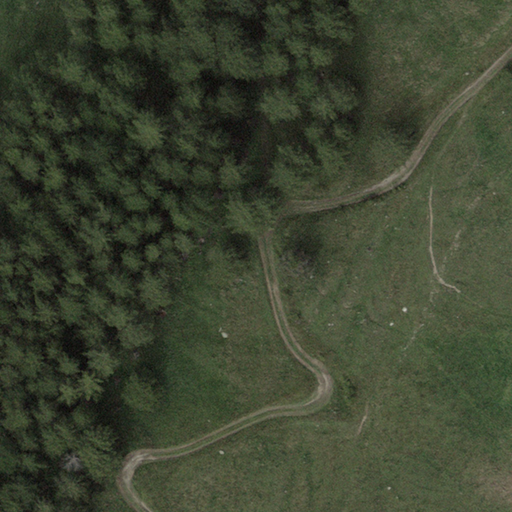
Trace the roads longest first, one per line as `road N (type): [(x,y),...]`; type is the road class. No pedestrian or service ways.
road 1 (track): [(145,511),(122,480),(133,460),(180,450),(269,411),(309,405),(325,392),(326,382),(287,336),(261,239),(286,210)]
road 2 (track): [(475,87),(395,180),(370,194),(286,210)]
